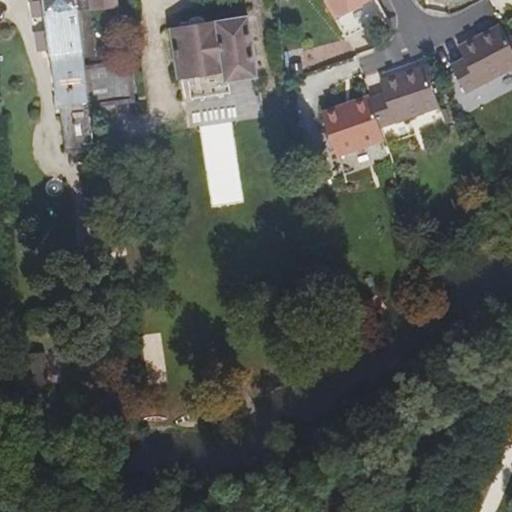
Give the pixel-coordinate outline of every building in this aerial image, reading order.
[(43,0),(63,144),(93,140),(75,0),(43,0)] [(257,52),(246,0),(222,0),(214,1),(215,6),(173,15),(181,55),(225,47),(227,58),(257,52)] [(356,0),(330,0),(332,3),(346,25),(364,14),(356,0)] [(76,2),(82,48),(93,47),(88,1),(76,2)] [(459,76),(511,48),(511,44),(502,23),(494,8),(465,24),(468,30),(456,37),(458,44),(446,51),(459,76)] [(511,44),(511,17),(502,23),(511,44)] [(468,30),(465,24),(451,30),(456,37),(468,30)] [(391,109),(447,86),(432,47),(403,58),(404,66),(390,71),(392,77),(379,82),(391,109)] [(387,64),(390,71),(404,66),(403,58),(387,64)] [(336,142),(382,124),(365,80),(319,99),(336,142)] [(211,206),(241,202),(230,125),(200,129),(211,206)]
